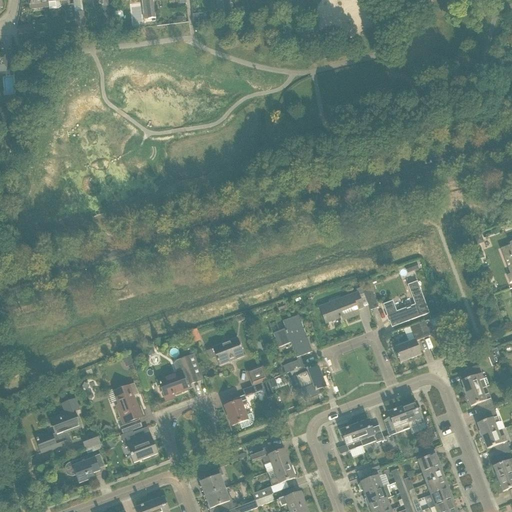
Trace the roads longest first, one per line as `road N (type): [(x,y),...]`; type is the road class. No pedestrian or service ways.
road 1 (secondary): [(511,139),(0,287)]
road 2 (secondary): [(0,296),(511,149)]
road 3 (residential): [(490,511),(442,387),(424,378),(392,390)]
road 4 (residential): [(339,511),(310,435),(315,420),(392,390)]
road 5 (residential): [(179,479),(161,424),(165,413),(201,402),(213,416)]
